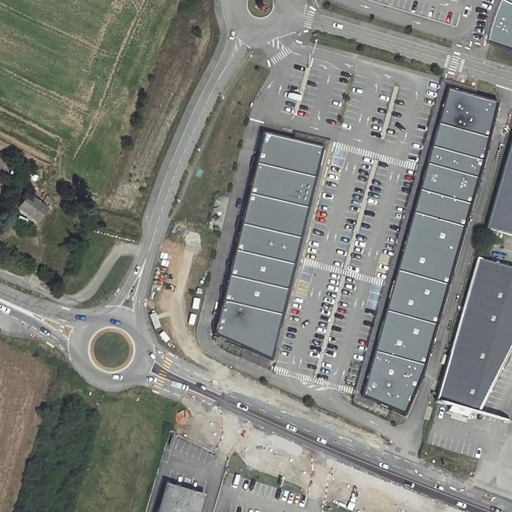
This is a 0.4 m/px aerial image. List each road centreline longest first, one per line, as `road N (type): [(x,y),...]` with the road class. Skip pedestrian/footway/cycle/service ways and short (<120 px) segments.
road 1 (primary): [(511,511),(192,377),(144,346)]
road 2 (primary): [(132,377),(449,511)]
road 3 (unclassified): [(146,259),(172,178),(243,30)]
road 4 (unclassified): [(511,82),(286,15)]
